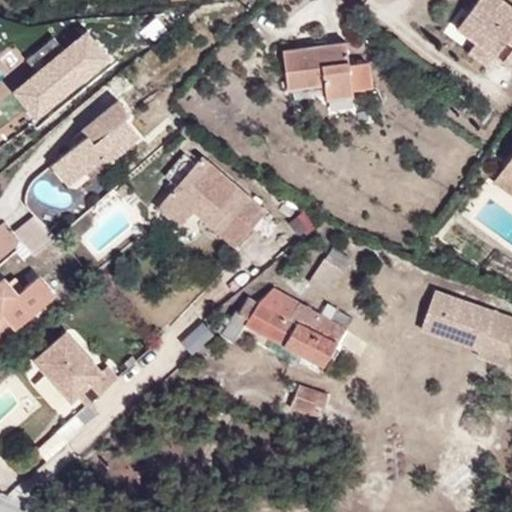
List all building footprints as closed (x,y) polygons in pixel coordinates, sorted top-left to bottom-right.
[(511,0),(463,0),(453,14),(511,57),(511,17),(509,15),(511,11),(511,0)] [(482,52),(490,41),(472,28),(464,38),(482,52)] [(335,44),(334,32),(306,35),(308,48),(335,44)] [(39,75),(18,93),(39,118),(109,59),(88,34),(67,52),(56,39),(28,62),(39,75)] [(356,67),(353,42),(285,52),(291,94),(325,89),(327,103),(360,100),(359,93),(356,67)] [(374,65),(356,67),(359,93),(378,92),(374,65)] [(103,166),(133,142),(118,123),(123,118),(110,103),(84,124),(89,130),(79,139),(53,162),(70,184),(98,160),(103,166)] [(79,139),(89,130),(84,124),(74,133),(79,139)] [(511,140),(489,174),(511,189),(511,140)] [(175,183),(200,157),(187,145),(162,170),(175,183)] [(264,213),(204,154),(200,157),(175,183),(160,198),(182,220),(190,212),(226,250),(264,213)] [(70,184),(53,162),(46,168),(63,190),(70,184)] [(128,191),(121,183),(113,190),(120,198),(128,191)] [(182,220),(160,198),(151,206),(172,229),(182,220)] [(305,209),(288,223),(301,238),(318,224),(305,209)] [(5,235),(25,258),(47,239),(27,216),(5,235)] [(360,246),(342,234),(334,245),(352,257),(360,246)] [(330,297),(351,258),(331,246),(309,285),(330,297)] [(18,328),(57,295),(35,272),(15,290),(4,274),(0,277),(0,342),(2,340),(0,337),(0,324),(9,317),(18,328)] [(288,335),(308,294),(264,275),(250,306),(236,300),(223,327),(242,335),(251,319),(288,335)] [(511,328),(511,318),(431,293),(418,336),(501,362),(511,328)] [(332,355),(352,313),(308,294),(288,335),(332,355)] [(83,406),(113,378),(103,367),(97,372),(63,334),(32,360),(67,400),(73,395),(83,406)] [(321,401),(327,382),(299,377),(292,388),(288,397),(304,403),(309,397),(321,401)]
